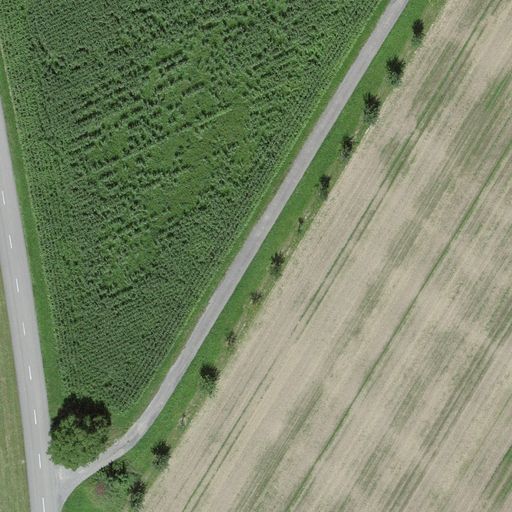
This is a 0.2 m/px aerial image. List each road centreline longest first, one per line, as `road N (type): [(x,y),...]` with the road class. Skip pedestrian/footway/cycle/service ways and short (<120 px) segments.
road 1 (track): [(402,0),(131,439),(77,475),(43,478)]
road 2 (tertiary): [(45,511),(0,183)]
